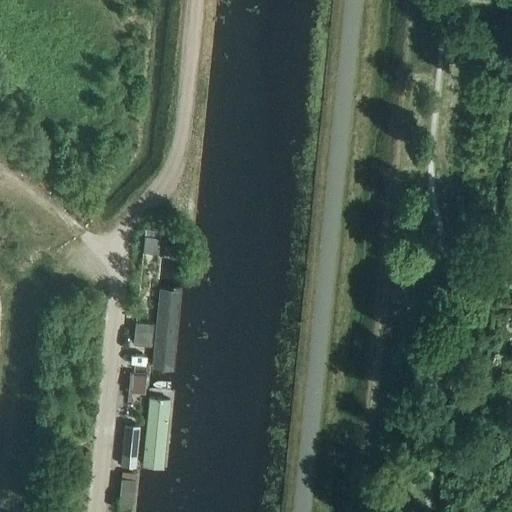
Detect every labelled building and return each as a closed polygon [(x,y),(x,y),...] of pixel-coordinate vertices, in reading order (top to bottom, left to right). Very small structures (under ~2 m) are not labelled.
[(160,288),(153,372),(174,374),(180,289),(160,288)] [(150,346),(152,330),(135,328),(133,344),(150,346)] [(170,396),(150,395),(145,453),(150,463),(158,464),(166,455),(170,396)] [(122,466),(135,467),(140,426),(126,425),(122,466)] [(134,479),(121,478),(119,497),(131,499),(134,479)] [(141,478),(137,511),(156,511),(160,480),(141,478)]
